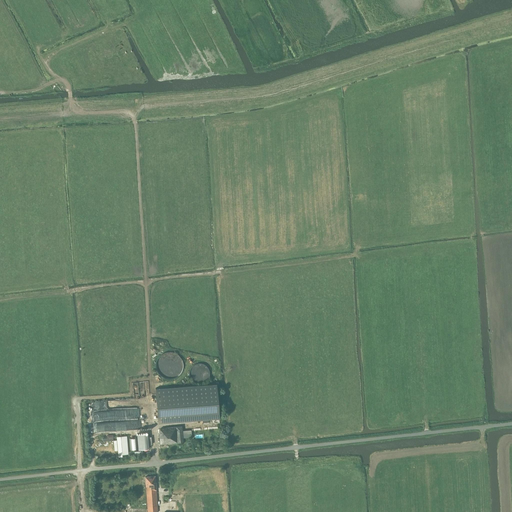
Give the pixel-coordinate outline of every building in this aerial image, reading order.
[(211,373),(211,371),(211,369),(210,367),(209,366),(207,365),(205,363),(204,363),(202,363),(199,363),(198,363),(196,364),(194,366),(193,367),(192,369),(192,371),(191,373),(192,375),(192,377),(193,378),(194,380),(196,381),(197,382),(199,382),(201,383),(203,382),(204,382),(206,381),(208,380),(209,379),(210,377),(211,375),(211,373)] [(153,383),(186,380),(185,371),(153,374),(153,383)] [(158,425),(220,421),(217,385),(156,390),(158,425)] [(160,444),(184,442),(182,427),(158,429),(159,429),(160,444)] [(137,437),(130,438),(131,450),(149,449),(148,434),(137,434),(137,437)] [(128,454),(127,436),(116,437),(118,457),(122,456),(122,454),(128,454)] [(145,477),(147,511),(154,511),(159,511),(156,477),(145,477)]
